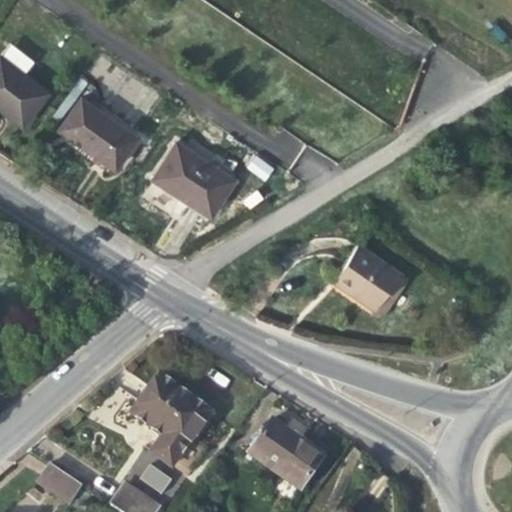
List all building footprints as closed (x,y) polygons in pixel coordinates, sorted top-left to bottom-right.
[(46,92),(0,56),(0,108),(21,125),(46,92)] [(136,137),(81,98),(60,129),(88,148),(115,167),(136,137)] [(185,198),(211,215),(233,179),(175,143),(153,178),(185,198)] [(254,155),(246,168),(265,181),(274,168),(254,155)] [(357,296),(376,309),(400,274),(357,246),(333,280),(357,296)] [(408,280),(400,274),(376,309),(384,315),(408,280)] [(209,412),(157,376),(145,393),(130,414),(152,429),(155,424),(165,431),(150,452),(170,467),(209,412)] [(299,441),(271,422),(249,454),(299,489),(322,457),(299,441)] [(137,476),(160,494),(172,480),(149,461),(137,476)] [(71,503),(82,486),(50,465),(39,482),(71,503)] [(110,505),(119,511),(156,511),(160,508),(124,484),(110,505)]
